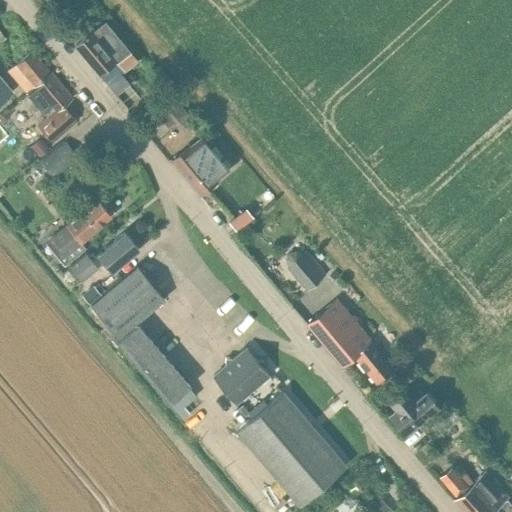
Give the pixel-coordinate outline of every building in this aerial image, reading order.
[(91,32),(75,45),(99,73),(108,84),(137,59),(130,50),(112,29),(104,20),(91,32)] [(27,91),(50,71),(32,49),(16,63),(17,63),(9,70),(27,91)] [(50,71),(27,91),(48,116),(38,124),(52,140),(76,120),(64,105),(73,97),(51,70),(50,71)] [(0,100),(12,90),(0,76),(0,100)] [(170,130),(189,114),(168,90),(149,106),(170,130)] [(138,101),(131,107),(136,113),(144,107),(138,101)] [(5,108),(0,111),(0,120),(1,122),(10,115),(5,108)] [(199,194),(216,180),(229,170),(201,136),(171,160),(199,194)] [(49,147),(40,137),(30,145),(39,156),(49,147)] [(68,263),(84,250),(86,252),(87,251),(80,241),(110,216),(96,199),(66,223),(50,236),(57,245),(52,249),(65,266),(68,263)] [(235,232),(252,217),(245,208),(227,223),(235,232)] [(89,256),(97,265),(99,268),(105,263),(112,271),(138,248),(124,231),(97,253),(95,256),(93,253),(89,256)] [(97,265),(89,256),(86,252),(84,250),(68,263),(70,265),(81,279),(97,265)] [(290,252),(287,258),(289,265),(302,253),(296,250),(290,252)] [(302,253),(289,265),(309,287),(323,274),(310,259),(303,252),(302,253)] [(168,401),(172,399),(189,385),(136,321),(164,298),(136,266),(91,304),(119,337),(116,339),(168,401)] [(93,285),(81,294),(88,303),(100,293),(93,285)] [(393,368),(336,300),(307,323),(340,363),(352,353),(376,382),(393,368)] [(218,371),(250,407),(276,384),(246,348),(218,371)] [(416,392),(410,385),(404,390),(389,402),(395,409),(388,414),(404,433),(426,416),(439,405),(426,389),(421,393),(419,390),(416,392)] [(297,504),(344,463),(282,390),(235,431),(297,504)] [(450,407),(433,423),(441,432),(458,416),(450,407)] [(459,476),(451,467),(441,476),(457,494),(454,497),(466,511),(511,511),(511,505),(506,499),(507,496),(486,471),(473,482),(464,471),(459,476)] [(345,497),(342,504),(352,508),(355,501),(345,497)]
